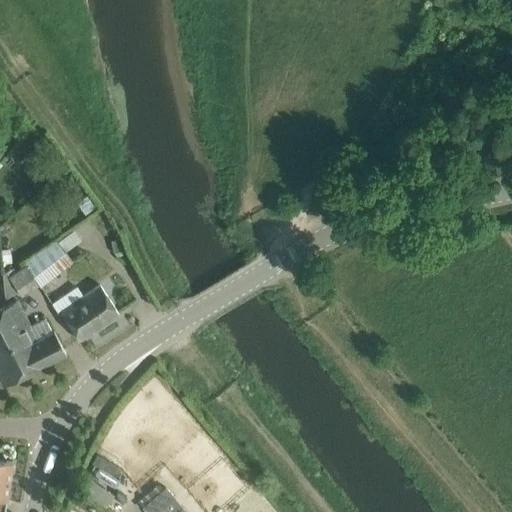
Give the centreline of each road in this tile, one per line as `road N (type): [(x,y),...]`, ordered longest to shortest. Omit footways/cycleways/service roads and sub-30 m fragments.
road 1 (tertiary): [(157,332),(363,220),(511,192)]
road 2 (track): [(477,511),(321,325)]
road 3 (tertiary): [(157,332),(106,369),(56,436)]
